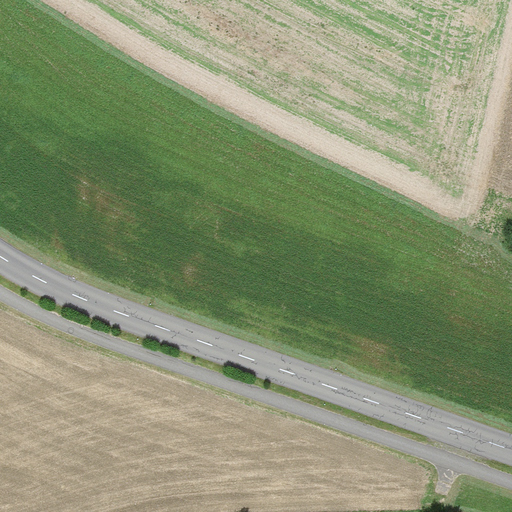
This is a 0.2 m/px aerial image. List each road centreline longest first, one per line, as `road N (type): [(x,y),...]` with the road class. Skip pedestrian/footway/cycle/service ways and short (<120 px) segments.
road 1 (tertiary): [(511,453),(124,317),(0,259)]
road 2 (track): [(511,485),(78,331),(0,295)]
